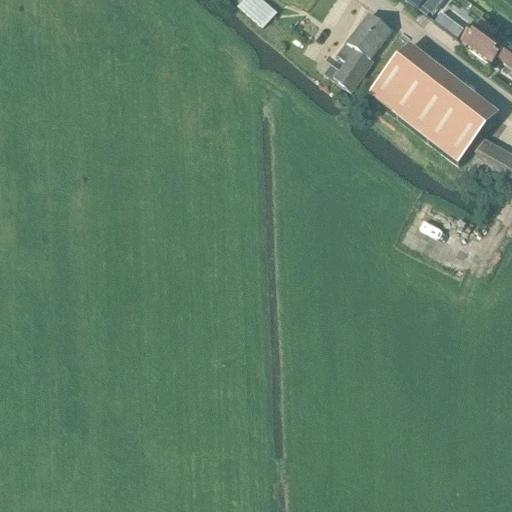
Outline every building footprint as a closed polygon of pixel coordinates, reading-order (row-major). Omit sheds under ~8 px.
[(262,32),(276,16),(257,0),(248,0),(238,11),(262,32)] [(401,0),(418,13),(421,9),(432,18),(446,0),(401,0)] [(440,15),(433,25),(442,32),(449,22),(440,15)] [(331,68),(325,77),(335,84),(336,84),(335,86),(350,97),(372,65),(371,64),(392,33),(369,17),(347,47),(338,60),(348,66),(343,73),(341,76),(331,68)] [(498,34),(482,21),(475,31),(472,29),(461,45),(492,67),(495,62),(511,72),(511,46),(510,51),(505,48),(507,46),(500,41),(497,45),(492,41),(498,34)] [(459,169),(499,118),(410,49),(370,100),(459,169)] [(510,189),(511,186),(511,156),(486,142),(472,168),(510,189)]
